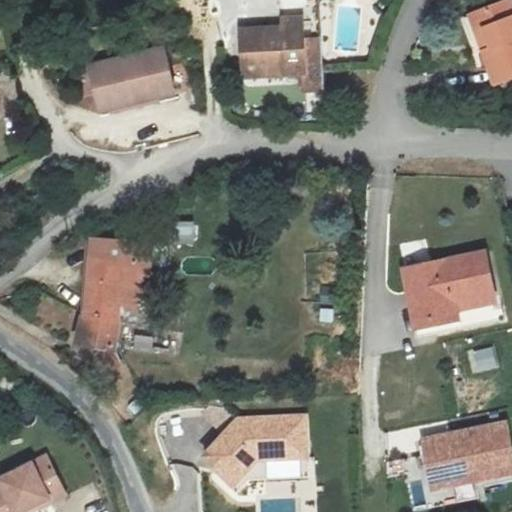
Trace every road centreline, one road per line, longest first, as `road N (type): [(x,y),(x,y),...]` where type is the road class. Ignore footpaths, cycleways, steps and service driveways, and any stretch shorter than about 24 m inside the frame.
road 1 (residential): [(375,475),(370,389),(386,146)]
road 2 (residential): [(386,146),(217,147),(136,177)]
road 3 (unclassified): [(0,336),(84,401),(119,454),(140,511)]
road 4 (unclassified): [(136,177),(67,149),(19,27)]
road 5 (residential): [(136,177),(0,274)]
road 6 (residential): [(386,146),(391,66),(420,0)]
road 7 (residential): [(510,147),(386,146)]
